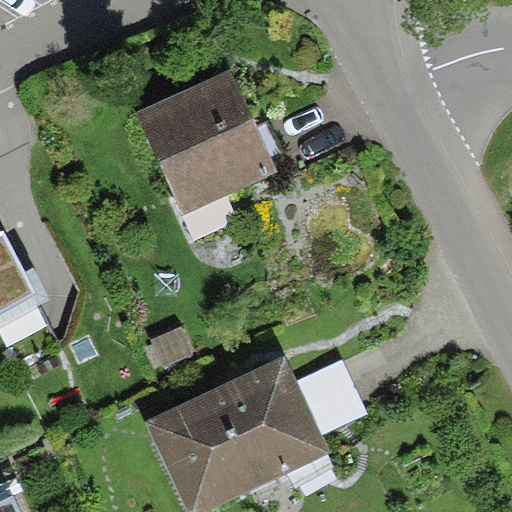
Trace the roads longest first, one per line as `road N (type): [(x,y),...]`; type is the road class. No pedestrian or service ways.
road 1 (residential): [(511,315),(329,0)]
road 2 (residential): [(127,0),(0,62)]
